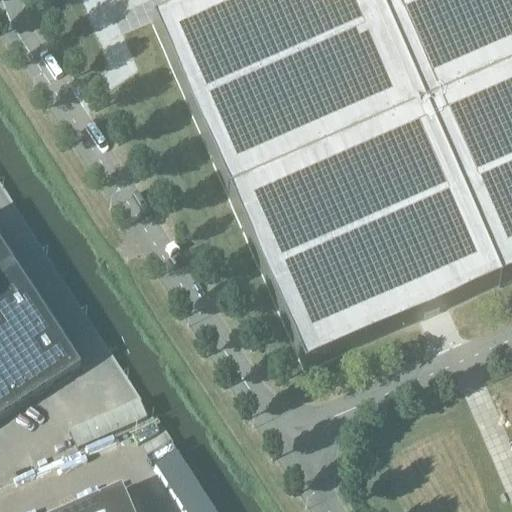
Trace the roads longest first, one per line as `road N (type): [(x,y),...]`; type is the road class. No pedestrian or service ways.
road 1 (unclassified): [(282,443),(0,4)]
road 2 (unclassified): [(282,443),(511,340)]
